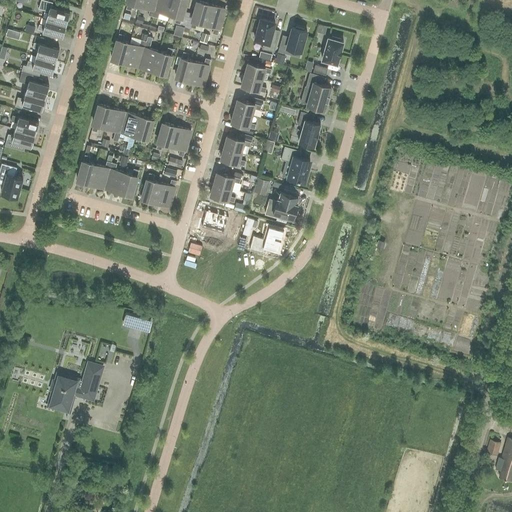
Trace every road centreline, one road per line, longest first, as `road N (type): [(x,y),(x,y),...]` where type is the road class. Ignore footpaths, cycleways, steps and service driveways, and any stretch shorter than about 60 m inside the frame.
road 1 (unclassified): [(382,17),(318,236),(288,275),(225,314)]
road 2 (residential): [(93,0),(24,240)]
road 3 (unclassified): [(225,314),(185,391),(149,511)]
road 4 (unclassified): [(458,511),(511,324)]
road 5 (unclassified): [(166,285),(24,240)]
road 6 (residential): [(182,229),(217,109)]
